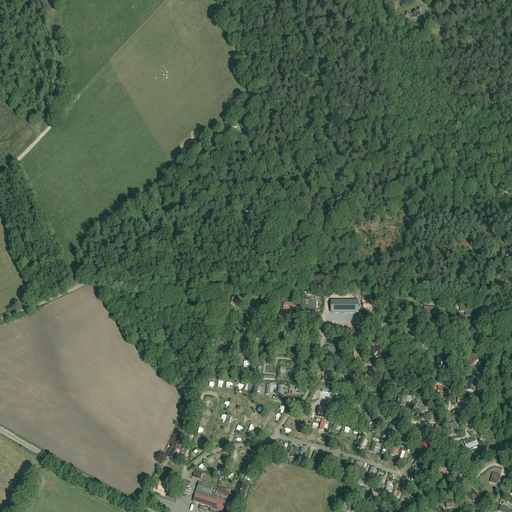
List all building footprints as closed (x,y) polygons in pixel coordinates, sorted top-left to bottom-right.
[(419,17),(421,10),(418,9),(417,13),(413,12),(412,14),(407,13),(406,16),(411,17),(411,18),(415,20),(416,16),(419,17)] [(502,259),(511,253),(511,248),(500,254),(502,259)] [(243,299),(241,298),(234,296),(231,303),(238,306),(241,306),(243,299)] [(255,301),(252,309),(260,311),(263,303),(255,301)] [(284,308),(296,309),(296,301),(284,301),(284,308)] [(399,301),(398,310),(407,311),(408,304),(408,302),(406,302),(399,301)] [(331,313),(358,313),(358,303),(331,303),(331,313)] [(354,347),(353,355),(364,357),(365,348),(354,347)] [(380,351),(380,349),(373,348),(372,357),(381,358),(382,351),(380,351)] [(475,363),(478,360),(473,355),(470,357),(469,356),(466,359),(467,360),(467,361),(471,365),(475,362),(475,363)] [(219,364),(217,369),(215,369),(213,374),(220,376),(223,366),(219,364)] [(466,391),(467,391),(474,392),(475,385),(476,381),(473,381),(468,380),(467,386),(466,391)] [(243,390),(251,390),(251,382),(243,382),(243,390)] [(444,387),(439,386),(438,391),(440,391),(440,394),(445,395),(445,398),(448,398),(449,391),(443,390),(444,387)] [(319,397),(324,398),(324,393),(326,393),(327,389),(317,387),(315,398),(318,398),(319,397)] [(463,412),(469,412),(469,409),(467,409),(468,399),(458,398),(458,405),(464,405),(463,412)] [(329,422),(326,422),(326,421),(322,420),(319,431),(323,432),(324,429),(325,425),(327,426),(327,424),(328,424),(329,422)] [(351,432),(357,434),(360,425),(355,423),(351,432)] [(399,430),(397,429),(397,427),(390,425),(387,435),(394,437),(395,434),(397,435),(399,430)] [(424,437),(420,452),(427,454),(431,442),(427,441),(428,438),(424,437)] [(467,448),(476,445),(474,437),(465,440),(467,448)] [(273,453),(278,444),(274,442),(269,451),(273,453)] [(179,461),(183,446),(172,443),(167,458),(179,461)] [(191,453),(195,457),(200,453),(196,449),(191,453)] [(400,457),(406,459),(408,451),(402,449),(400,457)] [(435,465),(440,476),(446,473),(441,462),(435,465)] [(357,482),(367,486),(369,481),(358,478),(357,482)] [(386,480),(382,488),(387,491),(391,483),(386,480)] [(220,511),(222,511),(228,493),(199,483),(197,491),(196,491),(195,494),(196,494),(193,502),(211,508),(211,509),(220,511)] [(237,490),(235,496),(244,499),(247,487),(240,485),(238,491),(237,490)] [(404,508),(409,510),(413,499),(407,498),(404,508)] [(451,511),(454,510),(453,503),(445,504),(446,509),(450,508),(451,511)]
